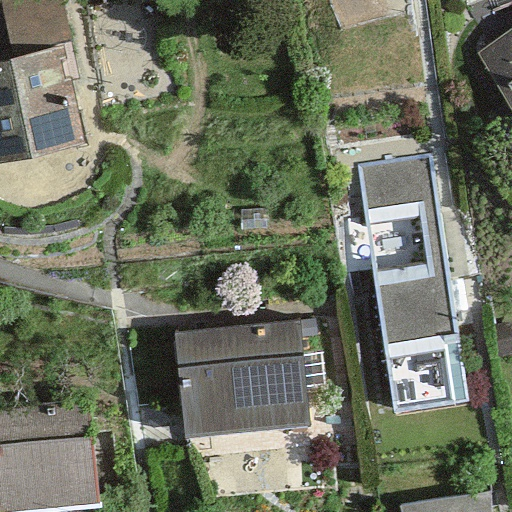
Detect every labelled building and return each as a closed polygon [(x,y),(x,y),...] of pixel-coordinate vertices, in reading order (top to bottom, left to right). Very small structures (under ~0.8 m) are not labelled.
[(511,19),(469,51),(511,111),(511,19)] [(0,42),(0,147),(77,131),(54,31),(0,42)] [(431,151),(359,161),(394,409),(466,399),(431,151)] [(178,322),(185,421),(302,413),(295,314),(178,322)] [(0,405),(0,500),(91,495),(86,400),(0,405)] [(491,511),(493,488),(404,499),(408,511),(491,511)]
